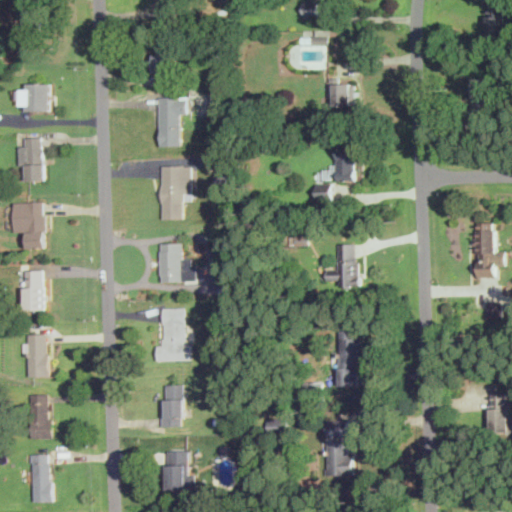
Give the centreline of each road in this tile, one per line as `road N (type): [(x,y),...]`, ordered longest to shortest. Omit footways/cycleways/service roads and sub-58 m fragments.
road 1 (residential): [(116,511),(101,0)]
road 2 (residential): [(419,0),(432,511)]
